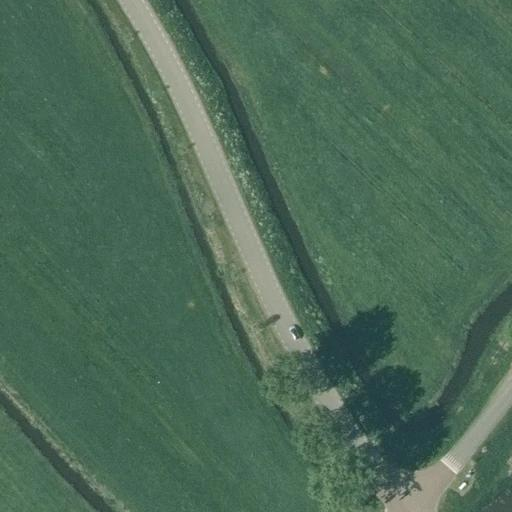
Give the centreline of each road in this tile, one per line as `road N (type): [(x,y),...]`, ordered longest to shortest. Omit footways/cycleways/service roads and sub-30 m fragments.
road 1 (unclassified): [(404,511),(314,378),(132,0)]
road 2 (unclassified): [(511,394),(412,511)]
